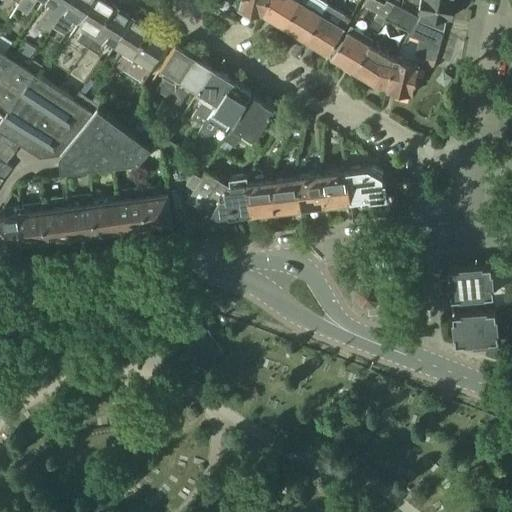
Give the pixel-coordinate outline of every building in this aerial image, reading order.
[(21,0),(19,3),(18,5),(29,12),(36,0),(21,0)] [(49,33),(54,25),(69,0),(47,0),(52,3),(37,25),(49,33)] [(69,0),(54,25),(65,32),(75,18),(81,22),(94,0),(69,0)] [(117,4),(109,0),(94,0),(81,22),(86,25),(78,40),(89,47),(117,4)] [(242,0),(240,7),(265,13),(267,0),(242,0)] [(266,13),(285,25),(301,0),(267,0),(265,13),(266,13)] [(301,0),(285,25),(307,39),(328,5),(329,3),(324,0),(301,0)] [(383,23),(387,18),(395,4),(387,0),(386,0),(385,3),(379,0),(366,0),(364,4),(378,12),(375,18),(383,23)] [(447,19),(448,17),(454,18),(457,0),(421,0),(419,17),(417,19),(443,30),(445,19),(447,19)] [(117,4),(89,47),(100,54),(110,39),(116,44),(134,16),(117,4)] [(397,5),(395,4),(387,18),(410,31),(417,19),(419,17),(397,5)] [(328,5),(307,39),(329,53),(350,19),(328,5)] [(152,27),(134,16),(116,44),(122,47),(112,62),(125,70),(152,27)] [(443,30),(417,19),(410,31),(408,34),(419,38),(416,54),(421,55),(419,62),(420,62),(434,66),(436,59),(444,30),(443,30)] [(373,39),(351,25),(332,55),(354,69),(370,43),(373,39)] [(152,27),(125,70),(143,81),(170,39),(152,27)] [(15,57),(25,63),(36,46),(26,40),(15,57)] [(169,97),(196,55),(177,43),(159,71),(166,75),(157,90),(169,97)] [(387,88),(388,89),(394,62),(395,56),(370,43),(354,69),(377,83),(388,86),(387,88)] [(0,101),(7,109),(0,120),(0,129),(21,143),(41,157),(61,154),(62,169),(109,163),(141,159),(152,144),(98,104),(94,111),(74,97),(0,48),(0,101)] [(189,90),(196,95),(214,67),(196,55),(169,97),(180,104),(189,90)] [(394,62),(388,89),(413,94),(420,62),(419,62),(395,56),(394,62)] [(28,64),(39,71),(43,65),(33,58),(28,64)] [(233,78),(214,67),(196,95),(203,99),(192,116),(204,124),(233,78)] [(227,130),(252,91),(233,78),(204,124),(199,131),(205,135),(214,133),(219,125),(227,130)] [(99,103),(80,90),(74,97),(94,111),(98,104),(99,103)] [(274,100),(268,96),(264,98),(262,97),(261,98),(255,94),(225,139),(236,146),(245,132),(255,138),(276,106),(274,105),(274,100)] [(141,134),(152,119),(137,108),(126,124),(141,134)] [(167,135),(149,124),(142,135),(160,146),(167,135)] [(0,155),(7,161),(21,143),(0,129),(0,155)] [(179,144),(167,136),(160,146),(173,154),(179,144)] [(204,155),(195,168),(203,173),(211,160),(204,155)] [(386,200),(386,197),(388,196),(386,180),(384,180),(383,171),(385,168),(375,162),(374,164),(348,167),(352,200),(371,197),(371,198),(374,198),(374,201),(386,200)] [(352,200),(348,167),(322,171),(326,203),(327,206),(340,204),(339,201),(352,200)] [(202,175),(195,185),(187,199),(200,207),(202,204),(220,177),(206,169),(202,175)] [(202,175),(194,170),(188,180),(195,185),(202,175)] [(301,206),(314,204),(315,208),(327,206),(326,203),(322,171),(297,174),(301,206)] [(230,216),(252,213),(247,180),(248,180),(247,174),(229,176),(230,183),(220,177),(202,204),(219,215),(229,214),(230,216)] [(297,174),(272,177),(277,209),(277,212),(290,211),(289,208),(301,206),(297,174)] [(248,180),(247,180),(252,213),(265,211),(265,214),(277,212),(277,209),(272,177),(248,180)] [(148,226),(165,224),(174,222),(170,191),(143,194),(148,226)] [(148,226),(143,194),(118,197),(123,229),(148,226)] [(118,197),(93,200),(97,232),(123,229),(118,197)] [(97,232),(93,200),(69,203),(73,235),(97,232)] [(69,203),(44,207),(48,238),(73,235),(69,203)] [(24,241),(48,238),(44,207),(20,210),(24,241)] [(0,212),(0,246),(24,244),(24,241),(20,210),(0,212)] [(450,275),(440,276),(441,291),(451,290),(452,297),(511,291),(511,261),(449,267),(450,275)] [(362,283),(358,288),(358,300),(363,304),(375,303),(379,298),(378,286),(373,282),(362,283)] [(485,348),(486,353),(501,358),(501,357),(511,361),(508,337),(499,338),(496,309),(453,313),(457,343),(473,342),(473,349),(485,348)] [(198,314),(179,326),(188,341),(186,342),(201,365),(224,350),(209,328),(207,329),(198,314)]
